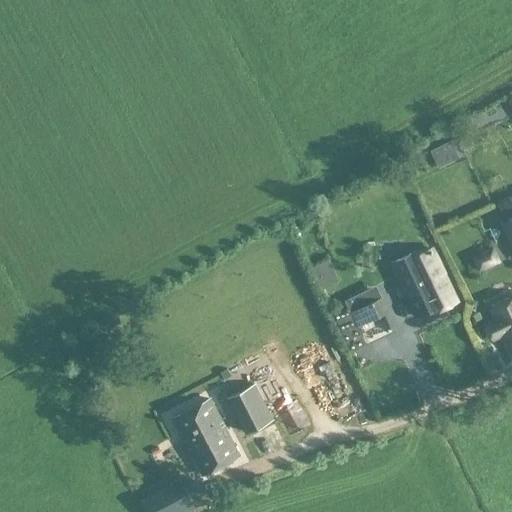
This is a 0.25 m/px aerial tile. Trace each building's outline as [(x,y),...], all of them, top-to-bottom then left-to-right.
[(470,138),(458,143),(462,150),(473,145),(470,138)] [(511,218),(502,223),(511,243),(511,218)] [(471,253),(476,266),(495,258),(490,246),(471,253)] [(455,301),(442,273),(430,248),(417,254),(415,250),(389,263),(415,316),(431,309),(432,312),(455,301)] [(329,260),(311,269),(320,288),(338,279),(329,260)] [(349,309),(349,310),(374,298),(370,288),(345,300),(349,309)] [(511,294),(488,307),(496,323),(486,328),(491,339),(501,334),(511,356),(511,294)] [(379,300),(355,312),(349,314),(356,329),(386,315),(379,300)] [(377,335),(393,331),(390,319),(374,324),(377,335)] [(251,371),(262,362),(253,352),(242,360),(251,371)] [(422,384),(433,380),(425,362),(415,367),(422,384)] [(252,383),(227,396),(245,431),(270,418),(252,383)] [(329,385),(330,430),(351,430),(350,397),(347,397),(347,385),(329,385)] [(188,446),(202,471),(237,453),(221,423),(218,425),(215,421),(219,419),(207,396),(172,415),(184,438),(188,436),(192,444),(188,446)] [(292,396),(273,407),(288,433),(307,422),(292,396)] [(191,466),(148,489),(160,511),(163,511),(204,491),(191,466)]
